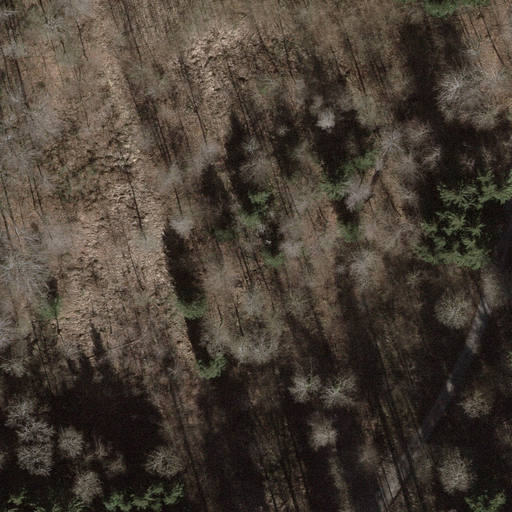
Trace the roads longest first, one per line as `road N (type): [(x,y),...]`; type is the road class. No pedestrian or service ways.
road 1 (track): [(97,0),(226,511)]
road 2 (track): [(372,511),(503,298),(511,256)]
